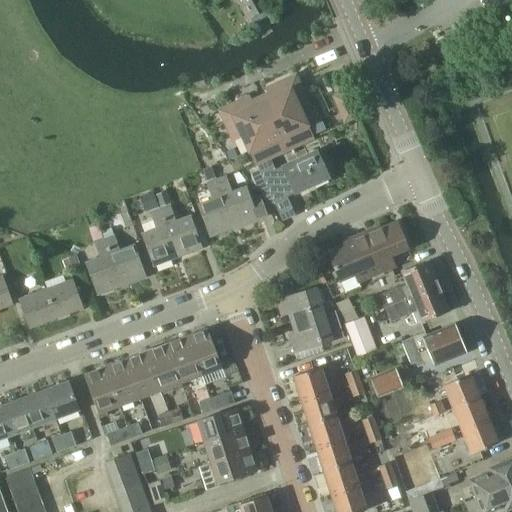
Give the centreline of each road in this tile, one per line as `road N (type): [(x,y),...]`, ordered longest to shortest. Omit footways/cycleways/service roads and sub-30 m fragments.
road 1 (residential): [(0,375),(230,290)]
road 2 (residential): [(304,511),(230,290)]
road 3 (residential): [(230,290),(319,223),(422,177)]
road 4 (tertiary): [(511,377),(422,177)]
road 5 (tertiary): [(422,177),(362,37)]
